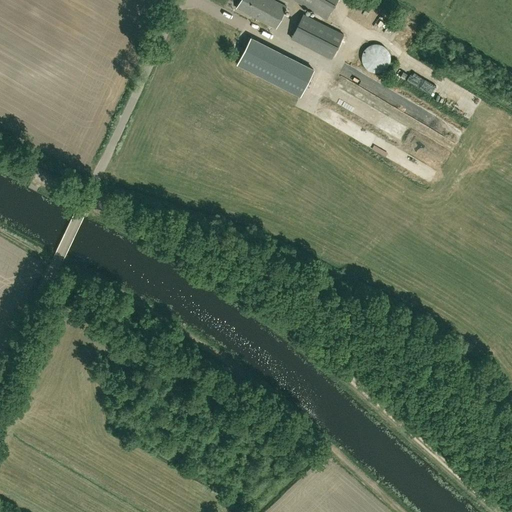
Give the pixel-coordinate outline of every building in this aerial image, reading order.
[(276,27),(287,5),(276,0),(241,0),(238,8),(276,27)] [(338,0),(297,0),(327,18),(338,0)] [(332,57),(344,33),(304,13),(292,37),(332,57)] [(251,38),(237,64),(300,96),(313,69),(251,38)] [(376,42),(374,42),(373,42),(372,42),(370,43),(369,44),(368,44),(366,45),(365,46),(364,48),(364,49),(363,50),(362,51),(362,53),(362,54),(362,56),(362,57),(362,59),(362,60),(363,62),(363,63),(364,64),(365,65),(366,67),(367,68),(368,68),(369,69),(371,70),(372,70),(374,71),(375,71),(377,71),(378,71),(380,70),(381,70),(382,69),(384,69),(385,68),(386,67),(387,66),(388,64),(389,63),(390,62),(390,60),(390,59),(391,57),(391,56),(390,54),(390,53),(390,51),(389,50),(389,49),(388,47),(387,46),(386,45),(384,44),(383,44),(382,43),(380,42),(379,42),(377,42),(376,42)] [(399,112),(461,142),(466,131),(404,101),(399,112)] [(435,143),(377,116),(371,128),(429,155),(435,143)] [(499,182),(495,176),(498,174),(495,168),(480,177),(487,189),(499,182)]
